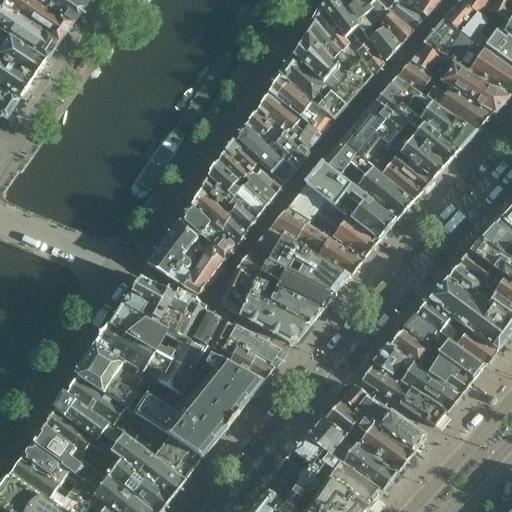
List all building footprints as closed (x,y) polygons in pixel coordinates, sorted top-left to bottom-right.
[(35,0),(0,0),(0,4),(60,45),(63,47),(68,41),(64,38),(73,25),(35,0)] [(91,6),(88,4),(82,0),(35,0),(73,25),(83,10),(87,13),(91,6)] [(238,33),(239,37),(240,39),(243,40),(247,39),(249,38),(253,34),(256,30),(275,0),(255,0),(242,20),(239,26),(238,30),(238,33)] [(365,39),(334,0),(331,0),(324,12),(357,57),(369,43),(365,39)] [(383,17),(364,0),(334,0),(365,39),(377,25),(383,17)] [(380,0),(364,0),(383,17),(384,16),(390,10),(380,0)] [(424,5),(427,0),(396,0),(395,4),(409,11),(412,5),(415,6),(418,1),(424,5)] [(446,0),(427,0),(424,5),(418,1),(415,6),(412,5),(409,11),(426,19),(434,9),(436,11),(446,0)] [(478,17),(492,0),(466,0),(462,5),(478,17)] [(511,20),(511,17),(511,0),(492,0),(478,17),(496,30),(501,17),(511,20)] [(60,45),(0,4),(0,32),(46,64),(60,45)] [(426,19),(409,11),(395,4),(390,10),(384,16),(413,34),(426,19)] [(478,17),(462,5),(445,25),(511,72),(511,41),(504,36),(496,30),(478,17)] [(357,57),(324,12),(316,24),(354,72),(363,64),(357,57)] [(400,48),(413,34),(384,16),(383,17),(377,25),(400,48)] [(354,72),(316,24),(309,37),(345,83),(354,72)] [(400,48),(377,25),(365,39),(369,43),(386,64),(400,48)] [(511,72),(445,25),(425,48),(441,58),(457,67),(464,54),(477,62),(470,74),(510,98),(510,97),(511,94),(511,72)] [(0,60),(34,83),(43,69),(46,72),(50,66),(46,64),(0,32),(0,60)] [(345,83),(309,37),(294,59),(325,88),(330,93),(347,109),(374,78),(363,64),(354,72),(345,83)] [(386,64),(369,43),(357,57),(363,64),(374,78),(386,65),(386,64)] [(510,98),(470,74),(458,67),(453,77),(436,67),(441,58),(425,48),(411,64),(432,78),(443,85),(475,105),(493,116),(510,98)] [(215,62),(211,68),(173,125),(187,134),(225,77),(228,71),(230,66),(230,63),(230,58),(228,56),(226,56),(221,57),(219,58),(215,62)] [(317,96),(325,88),(294,59),(285,72),(281,69),(277,75),(281,78),(312,104),(319,110),(334,123),(347,109),(330,93),(322,101),(317,96)] [(21,101),(25,103),(29,97),(25,95),(34,83),(0,60),(0,88),(20,102),(21,101)] [(425,89),(432,78),(411,64),(396,80),(424,99),(429,92),(425,89)] [(312,117),(305,112),(312,104),(281,78),(269,96),(299,119),(309,127),(301,137),(295,143),(308,154),(322,137),(322,138),(334,123),(319,110),(312,117)] [(476,134),(424,99),(396,80),(385,93),(459,154),(461,152),(459,150),(463,147),(464,148),(476,134)] [(493,116),(475,105),(443,85),(438,93),(431,89),(429,92),(424,99),(476,134),(477,133),(481,128),(482,128),(493,116)] [(20,102),(0,88),(0,115),(8,121),(20,102)] [(459,154),(385,93),(376,104),(394,119),(379,139),(389,148),(432,183),(459,154)] [(308,154),(295,143),(301,137),(291,130),(299,119),(269,96),(259,112),(286,135),(273,152),(296,172),(309,155),(308,154)] [(389,148),(379,139),(394,119),(376,104),(358,126),(357,125),(341,145),(323,167),(342,182),(359,160),(372,170),(380,159),(389,148)] [(286,135),(259,112),(258,112),(247,128),(273,152),(286,135)] [(296,172),(273,152),(247,128),(235,144),(257,163),(262,168),(283,187),(296,172)] [(163,145),(159,150),(127,198),(139,207),(172,158),(175,153),(176,148),(177,146),(176,142),(175,140),(172,139),(168,141),(166,142),(163,145)] [(257,163),(235,144),(235,145),(228,154),(249,173),(253,168),(257,163)] [(432,183),(389,148),(380,159),(387,164),(391,159),(399,165),(394,171),(396,172),(423,193),(432,183)] [(249,173),(228,154),(220,165),(239,182),(240,184),(244,179),(249,173)] [(423,193),(396,172),(392,177),(383,169),(387,164),(380,159),(372,170),(413,203),(414,202),(417,198),(418,198),(423,193)] [(413,203),(372,170),(359,160),(342,182),(396,223),(413,203)] [(235,188),(239,182),(220,165),(210,179),(210,180),(233,200),(239,192),(235,188)] [(396,223),(342,182),(323,167),(321,168),(321,169),(308,186),(307,185),(306,187),(379,244),(385,237),(384,237),(384,230),(391,229),(391,230),(396,223)] [(284,187),(283,187),(262,168),(258,173),(253,168),(249,173),(275,197),(284,187)] [(275,197),(249,173),(244,179),(249,184),(245,189),(267,209),(276,197),(275,197)] [(233,200),(210,180),(201,193),(223,213),(233,200)] [(245,189),(240,184),(239,182),(235,188),(239,192),(233,200),(257,222),(267,209),(245,189)] [(378,245),(379,244),(306,187),(289,210),(310,224),(365,261),(366,260),(365,259),(375,247),(375,248),(378,244),(378,245)] [(247,234),(223,213),(201,193),(192,208),(213,227),(237,248),(238,248),(247,235),(247,234)] [(257,222),(233,200),(223,213),(247,234),(257,222)] [(213,227),(192,208),(182,223),(202,240),(213,227)] [(316,232),(308,227),(310,224),(289,210),(288,209),(270,231),(301,249),(316,232)] [(511,211),(511,210),(504,218),(505,219),(500,224),(499,223),(497,226),(496,226),(495,227),(496,228),(511,238),(511,211)] [(183,264),(200,242),(181,225),(177,222),(169,234),(173,237),(162,252),(183,264)] [(237,248),(213,227),(202,240),(206,243),(204,245),(209,250),(224,263),(237,248)] [(511,238),(496,228),(492,232),(490,235),(489,235),(484,242),(511,261),(511,238)] [(351,279),(301,249),(270,231),(250,255),(269,265),(286,273),(296,278),(335,298),(337,296),(336,296),(344,287),(351,279)] [(363,263),(316,232),(301,249),(351,279),(351,278),(363,263)] [(209,250),(204,245),(200,242),(183,264),(170,279),(185,288),(209,250)] [(511,261),(484,242),(481,244),(482,244),(475,251),(471,255),(511,284),(511,261)] [(211,287),(226,265),(224,263),(209,250),(185,288),(200,296),(208,285),(211,287)] [(170,279),(183,264),(162,252),(151,268),(170,279)] [(259,282),(269,265),(250,255),(237,271),(259,282)] [(511,284),(471,255),(459,270),(491,292),(511,307),(511,284)] [(335,298),(296,278),(291,289),(281,284),(286,273),(269,265),(259,282),(323,312),(324,311),(328,306),(329,306),(335,298)] [(491,292),(459,270),(448,282),(480,305),(491,292)] [(252,296),(259,282),(237,271),(223,300),(223,308),(224,308),(240,317),(252,296)] [(158,328),(174,298),(160,291),(141,281),(131,297),(150,308),(143,320),(158,328)] [(323,312),(259,282),(252,296),(275,308),(311,326),(323,312)] [(511,307),(491,292),(480,305),(448,282),(429,304),(459,326),(497,353),(511,335),(511,307)] [(263,330),(275,308),(252,296),(240,317),(263,330)] [(143,320),(150,308),(131,297),(123,309),(143,320)] [(189,345),(206,314),(190,306),(174,298),(158,328),(189,345)] [(459,326),(429,304),(417,318),(440,334),(448,340),(459,326)] [(298,343),(311,326),(275,308),(263,330),(290,345),(292,345),(293,345),(295,345),(296,345),(297,344),(298,343)] [(158,328),(143,320),(123,309),(111,329),(195,377),(205,359),(207,355),(204,353),(189,345),(158,328)] [(204,353),(221,322),(206,314),(189,345),(204,353)] [(440,334),(417,318),(404,332),(427,349),(440,334)] [(219,361),(221,358),(227,346),(236,330),(221,322),(204,353),(207,355),(217,360),(219,361)] [(497,353),(459,326),(448,340),(485,367),(486,367),(497,354),(497,353)] [(252,397),(255,393),(256,394),(257,393),(256,392),(259,388),(260,388),(261,387),(261,388),(263,385),(225,365),(219,361),(217,360),(216,361),(214,362),(213,362),(212,362),(211,362),(205,359),(195,377),(111,329),(99,349),(162,387),(150,404),(145,401),(134,416),(138,419),(202,461),(202,460),(204,458),(205,457),(204,456),(207,452),(208,453),(209,452),(208,451),(211,447),(212,448),(213,446),(214,446),(215,445),(215,444),(224,432),(225,433),(226,431),(228,429),(230,426),(235,420),(237,417),(238,417),(239,415),(240,413),(250,401),(252,400),(251,399),(252,398),(252,397)] [(427,349),(404,332),(401,329),(398,333),(397,335),(400,337),(391,347),(391,348),(408,359),(413,353),(420,357),(427,349)] [(282,356),(271,350),(268,349),(268,348),(267,347),(236,330),(227,346),(274,371),(275,370),(281,362),(282,362),(283,360),(282,360),(281,357),(282,356)] [(485,367),(448,340),(440,334),(427,349),(473,382),(475,380),(474,380),(484,368),(485,367)] [(274,371),(227,346),(221,358),(227,361),(225,365),(263,385),(274,372),(274,371)] [(462,396),(408,359),(391,348),(389,350),(387,353),(380,361),(378,364),(377,364),(375,366),(391,376),(447,413),(448,413),(462,396)] [(162,387),(99,349),(79,380),(134,416),(145,401),(150,404),(162,387)] [(473,382),(427,349),(420,357),(413,353),(408,359),(462,396),(474,382),(473,382)] [(377,392),(391,376),(375,366),(363,382),(377,392)] [(447,413),(391,376),(377,392),(399,406),(434,429),(447,413)] [(134,416),(79,380),(67,396),(118,433),(126,422),(133,427),(138,419),(134,416)] [(355,414),(368,399),(355,390),(354,391),(355,391),(352,394),(351,394),(342,404),(355,414)] [(124,438),(118,433),(67,396),(56,412),(98,443),(105,434),(114,441),(108,450),(113,454),(124,438)] [(366,422),(379,407),(371,401),(370,401),(368,399),(355,414),(366,422)] [(397,476),(350,441),(366,422),(355,414),(342,404),(341,405),(325,422),(307,442),(324,454),(383,495),(397,476)] [(377,430),(390,415),(379,407),(366,422),(377,430)] [(108,450),(98,443),(56,412),(46,427),(46,428),(109,474),(119,461),(111,456),(113,454),(108,450)] [(422,438),(414,432),(409,428),(394,418),(391,416),(391,415),(390,415),(377,430),(413,456),(423,444),(422,443),(422,438)] [(202,461),(138,419),(133,427),(124,438),(186,483),(201,461),(202,461)] [(413,456),(377,430),(366,422),(350,441),(397,476),(413,456)] [(109,474),(46,428),(45,428),(32,447),(95,493),(105,479),(109,474)] [(124,438),(113,454),(111,456),(119,461),(109,474),(105,479),(150,511),(163,511),(164,511),(163,511),(165,510),(169,504),(170,504),(177,495),(176,495),(183,486),(186,483),(124,438)] [(312,471),(324,454),(307,442),(293,458),(292,458),(312,471)] [(95,493),(32,447),(22,462),(55,486),(65,493),(85,508),(92,498),(95,493)] [(383,495),(324,454),(312,471),(316,475),(325,463),(331,467),(323,479),(369,511),(383,495)] [(299,488),(312,471),(292,458),(279,474),(299,488)] [(59,500),(50,494),(55,486),(22,462),(12,476),(61,511),(86,511),(88,510),(85,508),(65,493),(59,500)] [(323,479),(316,475),(312,471),(299,488),(286,506),(294,511),(367,511),(369,511),(323,479)] [(286,506),(299,488),(279,474),(264,491),(281,503),(286,506)] [(61,511),(12,476),(8,482),(6,485),(7,486),(8,486),(8,487),(8,488),(8,489),(3,496),(1,499),(0,499),(0,511),(61,511)] [(150,511),(105,479),(95,493),(92,498),(110,511),(150,511)] [(274,511),(281,503),(264,491),(247,511),(274,511)] [(110,511),(92,498),(85,508),(88,510),(86,511),(110,511)] [(294,511),(286,506),(281,503),(274,511),(294,511)]
